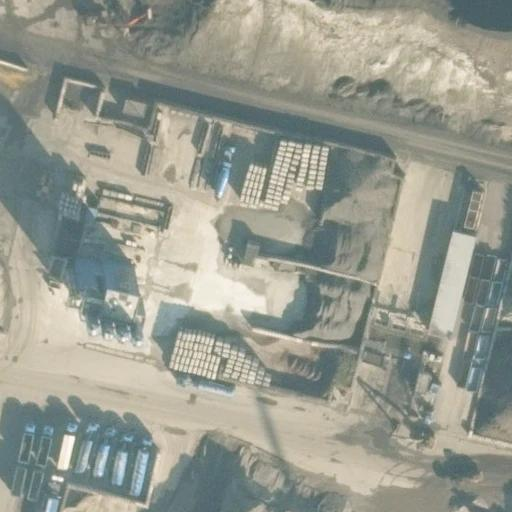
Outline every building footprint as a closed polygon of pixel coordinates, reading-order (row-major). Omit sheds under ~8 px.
[(141,114),(145,100),(125,95),(121,109),(141,114)] [(154,232),(159,214),(99,199),(94,216),(104,218),(88,280),(78,278),(73,295),(135,311),(139,293),(130,291),(136,265),(132,264),(134,254),(138,255),(145,229),(154,232)] [(452,335),(477,231),(453,225),(428,329),(452,335)] [(262,260),(266,240),(255,238),(251,258),(262,260)] [(147,249),(142,271),(160,274),(165,253),(147,249)] [(426,391),(430,372),(420,370),(416,389),(426,391)] [(53,511),(57,497),(43,494),(38,511),(53,511)]
